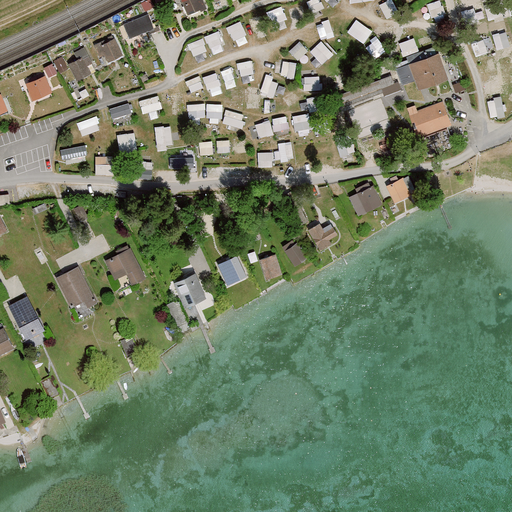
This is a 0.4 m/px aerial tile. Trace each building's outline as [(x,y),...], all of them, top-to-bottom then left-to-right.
[(187,13),(203,6),(200,0),(181,0),(187,13)] [(308,0),(311,10),(323,7),(321,0),(308,0)] [(468,17),(482,12),(477,0),(475,0),(463,4),(468,17)] [(269,10),(274,23),(288,17),(283,4),(269,10)] [(330,17),(316,22),(322,38),(336,33),(330,17)] [(357,17),(347,30),(364,42),(373,30),(357,17)] [(233,40),(248,34),(242,19),(227,25),(233,40)] [(137,52),(153,45),(144,25),(128,32),(137,52)] [(213,53),(225,49),(218,29),(206,33),(213,53)] [(192,54),(208,50),(204,36),(189,40),(192,54)] [(374,56),(386,49),(378,36),(366,43),(374,56)] [(415,36),(400,41),(403,54),(419,49),(415,36)] [(311,49),(323,63),(335,52),(322,38),(311,49)] [(473,43),(478,56),(492,51),(487,38),(473,43)] [(300,39),(290,49),(298,59),(309,49),(300,39)] [(102,46),(109,61),(120,56),(113,41),(102,46)] [(496,58),(510,56),(508,41),(495,42),(496,58)] [(408,65),(396,69),(402,85),(414,81),(417,91),(448,80),(436,46),(406,57),(408,65)] [(92,62),(85,47),(74,52),(77,59),(68,63),(77,81),(90,75),(85,66),(92,62)] [(255,71),(252,58),(238,61),(241,75),(255,71)] [(47,73),(69,70),(67,59),(45,62),(47,73)] [(297,76),(297,60),(282,60),(282,75),(297,76)] [(222,69),(225,80),(236,77),(233,66),(222,69)] [(204,74),(211,95),(225,91),(218,70),(204,74)] [(187,78),(191,91),(204,86),(200,74),(187,78)] [(305,74),(304,87),(320,88),(321,75),(305,74)] [(329,85),(337,82),(334,75),(326,78),(329,85)] [(396,87),(391,75),(340,94),(344,106),(396,87)] [(24,84),(31,101),(51,93),(44,76),(24,84)] [(462,81),(453,85),(455,92),(465,88),(462,81)] [(178,93),(168,95),(172,116),(181,114),(178,93)] [(159,95),(139,100),(140,106),(160,101),(159,95)] [(503,95),(488,97),(490,116),(505,115),(503,95)] [(205,100),(188,103),(190,117),(207,115),(205,100)] [(222,121),(223,102),(209,101),(208,121),(222,121)] [(128,102),(109,108),(113,118),(131,112),(128,102)] [(416,140),(452,127),(444,102),(408,115),(416,140)] [(225,109),(224,124),(245,125),(246,111),(225,109)] [(97,115),(76,123),(79,130),(99,122),(97,115)] [(271,118),(256,120),(259,135),(274,133),(271,118)] [(166,125),(155,126),(157,150),(168,149),(166,125)] [(128,132),(116,134),(120,153),(131,152),(128,132)] [(356,150),(351,132),(335,136),(340,155),(356,150)] [(231,151),(232,138),(219,138),(218,150),(231,151)] [(200,139),(201,153),(214,152),(214,139),(200,139)] [(293,139),(279,141),(282,159),(295,158),(293,139)] [(86,145),(60,149),(62,159),(88,154),(86,145)] [(424,156),(422,149),(413,152),(415,159),(424,156)] [(274,150),(258,150),(257,165),(273,165),(274,150)] [(193,157),(170,157),(170,167),(193,167),(193,157)] [(117,164),(95,163),(95,173),(116,174),(117,164)] [(152,169),(129,167),(128,176),(151,178),(152,169)] [(394,201),(414,191),(406,176),(386,187),(394,201)] [(357,217),(382,204),(372,186),(348,199),(357,217)] [(0,202),(11,201),(10,191),(0,192),(0,202)] [(82,203),(74,206),(81,219),(88,215),(82,203)] [(0,236),(10,231),(1,214),(0,214),(0,236)] [(307,231),(318,252),(331,246),(328,241),(336,236),(329,224),(322,229),(319,224),(307,231)] [(203,248),(226,242),(224,235),(201,240),(203,248)] [(283,252),(293,267),(309,256),(299,241),(283,252)] [(132,287),(145,280),(130,249),(106,261),(116,280),(126,275),(132,287)] [(265,279),(282,274),(276,255),(259,260),(265,279)] [(237,290),(248,286),(241,263),(230,267),(237,290)] [(70,309),(93,298),(78,267),(55,278),(70,309)] [(183,307),(205,297),(195,274),(172,284),(183,307)] [(0,284),(0,299),(2,303),(11,299),(3,283),(0,284)] [(23,339),(42,330),(26,299),(8,308),(23,339)] [(0,356),(13,349),(1,329),(0,329),(0,356)] [(127,359),(139,355),(132,338),(121,343),(127,359)]
